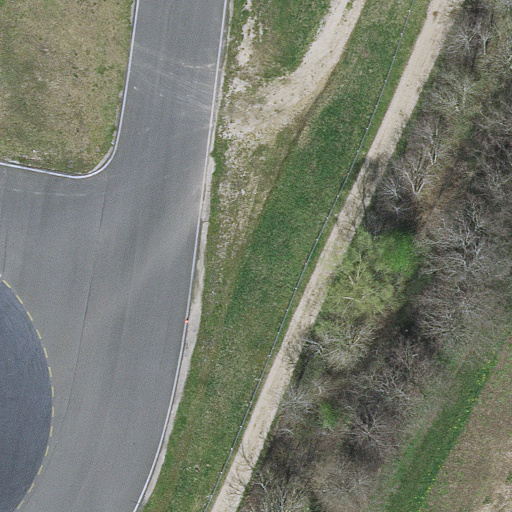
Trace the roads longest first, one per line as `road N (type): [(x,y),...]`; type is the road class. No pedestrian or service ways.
road 1 (track): [(460,0),(224,511)]
road 2 (track): [(274,0),(254,152),(311,85),(362,0)]
